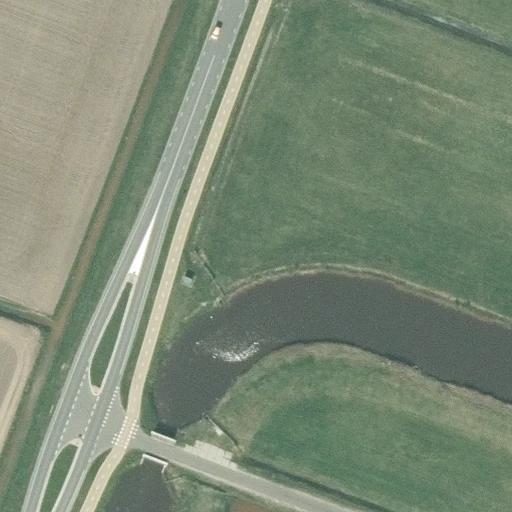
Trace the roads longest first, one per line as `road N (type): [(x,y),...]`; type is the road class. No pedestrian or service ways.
road 1 (tertiary): [(95,425),(168,178)]
road 2 (tertiary): [(168,178),(63,413)]
road 3 (unclassified): [(331,511),(95,425)]
road 4 (tertiary): [(168,178),(234,0)]
